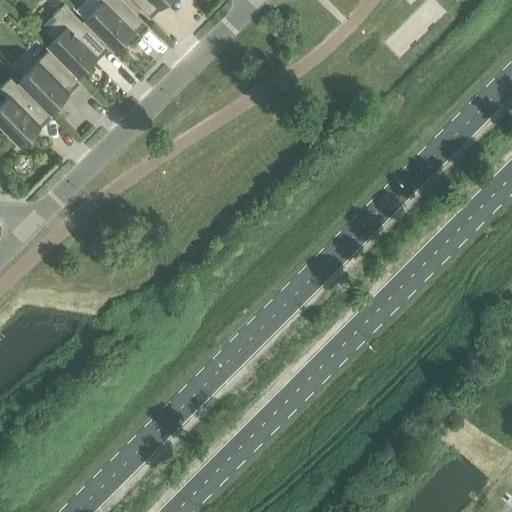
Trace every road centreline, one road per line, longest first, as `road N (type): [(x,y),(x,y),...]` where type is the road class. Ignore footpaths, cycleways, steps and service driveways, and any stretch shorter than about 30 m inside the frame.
road 1 (primary): [(511,76),(74,511)]
road 2 (primary): [(170,511),(511,172)]
road 3 (residential): [(26,217),(242,0)]
